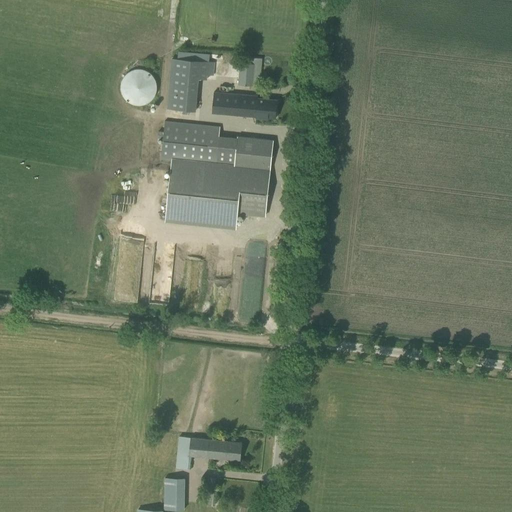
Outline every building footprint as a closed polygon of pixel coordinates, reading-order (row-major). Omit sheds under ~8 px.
[(253,85),(254,59),(245,58),(245,64),(240,63),(238,84),(253,85)] [(214,63),(171,59),(167,109),(196,112),(198,79),(207,80),(208,75),(213,76),(214,63)] [(126,71),(126,104),(154,103),(154,71),(126,71)] [(214,92),(212,113),(255,117),(275,118),(277,100),(257,98),(258,96),(248,95),(220,92),(214,92)] [(158,131),(157,138),(163,138),(161,158),(172,159),(165,220),(236,228),(238,212),(265,215),(273,141),(239,137),(236,164),(216,162),(219,135),(220,127),(165,121),(164,132),(158,131)] [(125,184),(138,185),(138,173),(125,172),(125,184)] [(191,456),(240,460),(242,442),(179,437),(175,468),(190,469),(191,456)] [(185,502),(186,479),(164,478),(163,501),(185,502)] [(208,478),(207,488),(213,489),(215,489),(216,479),(208,478)] [(205,493),(204,504),(215,506),(216,493),(213,493),(210,493),(205,493)]
